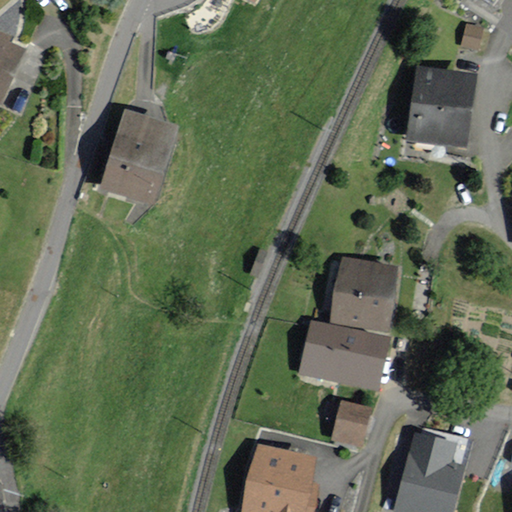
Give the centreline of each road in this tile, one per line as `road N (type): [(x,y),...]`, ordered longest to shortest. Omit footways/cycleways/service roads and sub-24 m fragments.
road 1 (residential): [(0,396),(141,0)]
road 2 (residential): [(511,413),(403,404),(382,434),(360,511)]
road 3 (residential): [(511,239),(495,200),(488,123),(503,30)]
road 4 (unknown): [(436,237),(420,365)]
